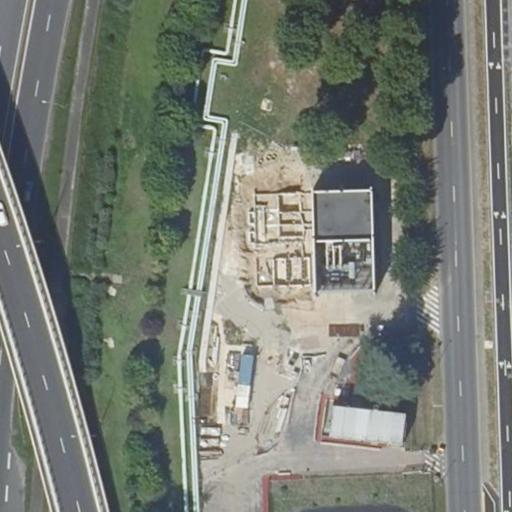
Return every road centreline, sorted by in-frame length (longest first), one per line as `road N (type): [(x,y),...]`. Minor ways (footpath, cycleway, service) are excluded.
road 1 (trunk): [(0,352),(53,0)]
road 2 (unclassified): [(458,306),(448,0)]
road 3 (motorway): [(79,511),(0,231)]
road 4 (unclassified): [(465,511),(458,306)]
